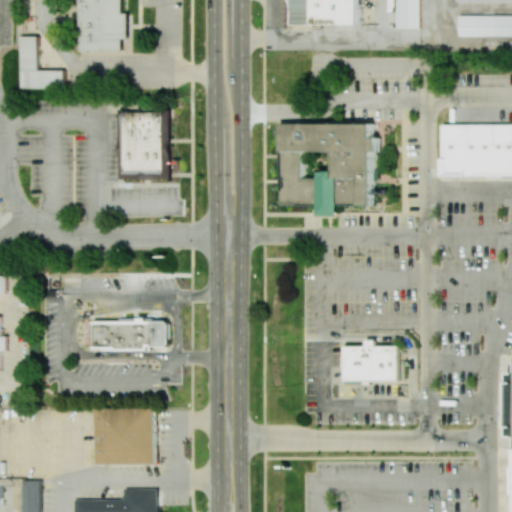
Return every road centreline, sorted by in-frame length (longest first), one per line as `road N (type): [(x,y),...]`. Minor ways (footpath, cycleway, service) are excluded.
road 1 (secondary): [(229,233),(228,478)]
road 2 (secondary): [(214,0),(216,190),(229,233)]
road 3 (secondary): [(229,233),(240,189),(240,0)]
